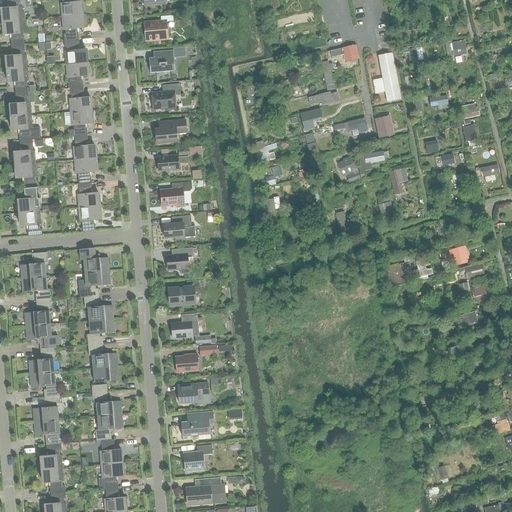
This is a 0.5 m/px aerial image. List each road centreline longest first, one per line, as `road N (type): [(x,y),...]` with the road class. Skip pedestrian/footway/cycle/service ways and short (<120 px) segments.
road 1 (residential): [(138,236),(161,511)]
road 2 (residential): [(115,0),(138,236)]
road 3 (residential): [(0,248),(138,236)]
road 4 (residential): [(10,511),(0,380)]
